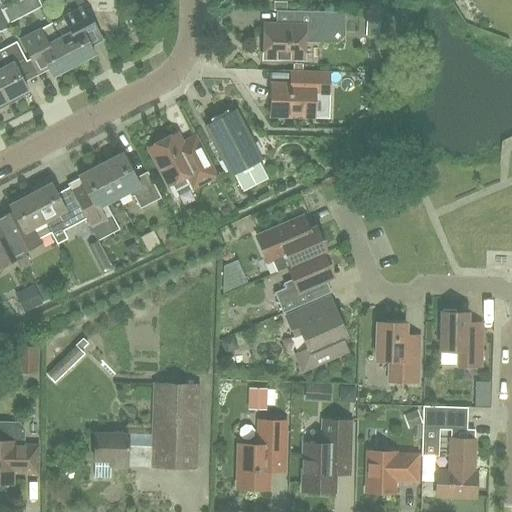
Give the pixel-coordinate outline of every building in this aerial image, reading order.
[(52,23),(59,38),(73,66),(94,55),(90,47),(97,44),(103,41),(81,0),(73,0),(79,9),(52,23)] [(296,27),(276,26),(265,25),(263,59),(302,60),(303,38),(325,38),(326,13),(297,12),(297,20),(296,27)] [(59,38),(52,23),(19,40),(37,75),(43,72),(49,69),(53,77),(73,66),(59,38)] [(22,98),(24,93),(28,91),(16,68),(21,65),(26,63),(15,42),(0,50),(0,89),(8,105),(22,98)] [(327,96),(328,74),(290,72),(289,77),(289,86),(272,85),(271,101),(276,101),(275,116),(313,118),(314,95),(327,96)] [(258,162),(261,160),(235,110),(204,126),(230,176),(233,175),(241,190),(266,177),(258,162)] [(195,135),(180,143),(176,134),(147,149),(166,186),(168,186),(184,177),(191,191),(216,178),(202,151),(195,135)] [(100,166),(117,198),(127,193),(130,199),(133,197),(140,210),(160,199),(147,173),(141,176),(135,179),(122,154),(100,166)] [(117,198),(100,166),(77,177),(89,199),(84,202),(77,205),(85,220),(89,228),(112,216),(105,204),(117,198)] [(51,184),(47,186),(42,184),(28,192),(43,222),(50,234),(61,228),(62,231),(85,220),(77,205),(77,204),(71,207),(65,210),(51,184)] [(32,227),(43,222),(28,192),(14,199),(12,204),(9,205),(12,211),(5,215),(0,217),(0,221),(17,255),(18,254),(40,243),(32,227)] [(306,222),(303,215),(285,223),(256,236),(265,258),(276,254),(278,258),(286,255),(291,266),(287,267),(287,268),(325,252),(315,228),(310,230),(306,222)] [(0,267),(20,258),(18,254),(17,255),(0,221),(0,267)] [(110,266),(97,241),(88,246),(100,271),(110,266)] [(325,252),(287,268),(292,279),(283,284),(285,288),(274,293),(283,314),(312,301),(309,295),(306,288),(332,277),(322,254),(326,252),(325,252)] [(211,257),(218,279),(233,274),(227,253),(211,257)] [(25,279),(11,287),(18,299),(32,291),(25,279)] [(329,298),(312,305),(286,317),(295,336),(301,333),(308,348),(293,354),(301,372),(347,352),(341,339),(346,337),(334,311),(332,304),(329,298)] [(480,367),(481,342),(482,324),(475,323),(467,323),(468,314),(441,313),(440,351),(458,351),(458,366),(480,367)] [(420,355),(421,335),(414,335),(405,334),(405,324),(377,323),(376,361),(389,361),(389,382),(417,383),(418,355),(420,355)] [(83,338),(75,345),(76,346),(46,374),(55,383),(85,354),(80,350),(87,343),(83,338)] [(16,373),(37,374),(38,347),(17,346),(16,373)] [(299,393),(323,391),(323,379),(298,381),(299,393)] [(94,461),(95,461),(94,478),(110,478),(110,467),(127,467),(127,462),(143,462),(151,463),(151,468),(196,469),(199,385),(153,383),(151,448),(127,447),(128,435),(95,434),(94,461)] [(248,388),(247,410),(266,410),(267,402),(274,402),(274,399),(276,399),(276,394),(274,394),(274,390),(266,390),(266,389),(248,388)] [(422,422),(422,438),(422,430),(467,431),(467,418),(468,408),(423,407),(423,423),(422,422)] [(0,483),(11,484),(12,472),(36,473),(37,447),(24,447),(25,428),(18,421),(5,420),(0,424),(0,483)] [(284,448),(285,422),(258,421),(257,446),(238,446),(237,489),(268,490),(269,473),(278,474),(286,474),(284,448)] [(349,447),(350,422),(323,421),(322,445),(304,445),(303,491),(333,492),(334,477),(342,477),(351,477),(349,447)] [(436,496),(475,498),(476,473),(473,473),(474,441),(450,440),(449,472),(437,471),(436,496)] [(410,481),(416,482),(417,456),(395,455),(395,453),(367,452),(366,493),(394,494),(394,481),(410,481)]
